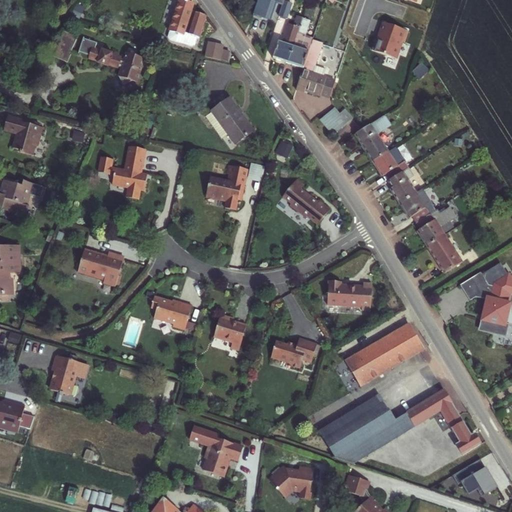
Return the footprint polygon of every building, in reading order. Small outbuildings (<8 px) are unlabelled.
[(181,0),(169,40),(194,48),(197,46),(207,17),(192,12),(194,6),(192,6),(193,0),(181,0)] [(258,0),(254,13),(272,19),(278,2),(283,4),(284,0),(258,0)] [(290,6),(283,4),(278,19),(285,21),(290,6)] [(275,58),(288,63),(295,43),(297,36),(303,19),(298,18),(294,27),(290,26),(284,44),(280,43),(275,58)] [(383,22),(377,39),(384,42),(380,53),(398,59),(409,31),(383,22)] [(76,38),(63,32),(53,55),(67,61),(76,38)] [(288,63),(305,70),(307,62),(311,51),(314,42),(297,36),(295,43),(288,63)] [(92,55),(91,59),(99,61),(99,63),(111,66),(111,65),(120,68),(120,66),(123,67),(121,73),(122,74),(126,82),(142,74),(145,63),(142,56),(128,51),(126,59),(123,58),(124,57),(122,56),(122,52),(117,51),(114,54),(114,52),(103,48),(102,50),(97,48),(98,45),(85,41),(81,52),(92,55)] [(211,43),(206,58),(221,62),(224,51),(225,47),(211,43)] [(224,51),(221,62),(228,64),(231,53),(224,51)] [(320,55),(311,51),(307,62),(317,65),(320,55)] [(322,97),(328,80),(329,78),(305,70),(298,91),(305,94),(306,92),(322,98),(322,97)] [(322,97),(331,100),(336,83),(328,80),(322,97)] [(233,100),(215,114),(240,147),(258,133),(233,100)] [(323,121),(333,136),(346,127),(352,123),(347,114),(340,119),(336,112),(330,117),(323,121)] [(209,118),(234,151),(240,147),(215,114),(209,118)] [(358,133),(377,163),(390,155),(378,133),(393,124),(387,114),(358,133)] [(22,123),(7,119),(3,133),(17,137),(13,151),(20,153),(19,155),(21,155),(32,158),(35,149),(38,149),(43,131),(39,130),(40,127),(33,125),(28,124),(28,127),(22,125),(22,123)] [(150,123),(147,135),(158,138),(161,126),(150,123)] [(277,153),(289,158),(294,145),(283,140),(277,153)] [(377,163),(387,179),(389,177),(392,182),(409,171),(397,150),(390,155),(377,163)] [(103,161),(99,176),(110,179),(110,176),(114,177),(114,178),(113,181),(112,186),(129,191),(127,200),(129,200),(135,202),(137,192),(143,194),(146,185),(141,184),(142,178),(141,178),(137,177),(138,173),(139,173),(140,173),(142,172),(146,155),(129,151),(126,166),(127,168),(128,170),(130,171),(129,175),(124,174),(112,171),(114,164),(103,161)] [(256,168),(254,178),(267,180),(269,171),(256,168)] [(393,188),(402,204),(420,194),(411,180),(414,178),(409,171),(392,182),(395,187),(393,188)] [(221,203),(220,206),(228,208),(227,214),(237,217),(239,207),(241,200),(244,200),(250,176),(230,172),(228,180),(232,181),(230,188),(232,189),(232,192),(224,190),(225,187),(212,184),(209,200),(221,203)] [(0,196),(0,211),(27,220),(30,209),(27,209),(30,198),(41,201),(45,190),(22,183),(21,188),(17,190),(15,186),(7,183),(3,197),(0,196)] [(303,184),(288,199),(297,206),(295,208),(309,221),(311,219),(321,229),(336,213),(326,204),(323,205),(308,191),(309,190),(303,184)] [(112,186),(111,191),(125,194),(123,202),(128,203),(129,200),(127,200),(129,191),(112,186)] [(413,217),(418,224),(438,212),(424,191),(420,194),(402,204),(411,218),(413,217)] [(421,233),(430,247),(447,236),(443,230),(458,220),(451,210),(441,217),(438,212),(418,224),(423,231),(421,233)] [(430,247),(447,274),(464,262),(447,236),(430,247)] [(5,283),(4,290),(23,290),(23,275),(20,275),(20,269),(32,269),(32,253),(27,253),(27,243),(9,242),(9,258),(2,258),(2,268),(9,268),(9,275),(4,275),(3,283),(5,283)] [(86,255),(80,276),(105,283),(104,287),(117,290),(125,261),(110,257),(109,261),(86,255)] [(482,273),(462,286),(471,301),(477,298),(489,300),(488,306),(486,306),(484,313),(486,314),(485,316),(488,320),(484,323),(482,329),(495,332),(495,333),(507,336),(509,325),(507,325),(511,304),(509,304),(511,294),(511,293),(511,279),(510,276),(496,284),(496,287),(490,286),(482,273)] [(334,283),(333,307),(368,308),(368,311),(377,312),(378,285),(369,284),(369,288),(347,287),(347,283),(334,283)] [(160,311),(157,320),(176,325),(175,328),(188,331),(188,330),(198,333),(200,327),(190,324),(195,308),(183,304),(182,306),(158,299),(155,309),(160,311)] [(223,317),(216,343),(234,348),(233,354),(241,356),(249,328),(236,324),(237,322),(223,317)] [(414,325),(349,362),(355,372),(364,388),(428,351),(414,325)] [(277,339),(272,354),(287,359),(286,361),(291,362),(290,364),(304,369),(307,360),(315,363),(321,346),(304,340),(302,345),(289,341),(288,343),(277,339)] [(8,354),(18,357),(22,346),(11,343),(8,354)] [(53,382),(50,392),(73,399),(80,374),(85,375),(88,367),(56,358),(52,374),(55,375),(58,379),(56,380),(53,382)] [(449,392),(409,415),(418,429),(445,413),(464,446),(460,448),(466,459),(485,448),(478,435),(474,437),(449,392)] [(388,403),(315,447),(320,456),(334,461),(399,422),(388,403)] [(17,436),(19,437),(21,430),(32,434),(36,421),(25,418),(26,413),(4,406),(0,404),(0,429),(9,432),(9,434),(8,436),(16,439),(17,436)] [(4,406),(26,413),(27,410),(4,404),(4,406)] [(409,415),(399,422),(407,436),(418,429),(409,415)] [(407,436),(399,422),(334,461),(354,468),(407,436)] [(209,465),(205,477),(227,484),(230,474),(228,471),(231,465),(240,467),(245,453),(220,445),(214,443),(215,439),(196,433),(191,445),(211,452),(207,465),(209,465)] [(478,490),(482,496),(496,488),(481,460),(457,474),(469,495),(478,490)] [(412,480),(404,484),(415,489),(441,473),(437,466),(423,473),(422,470),(410,477),(412,480)] [(314,497),(313,496),(318,472),(303,470),(303,474),(302,474),(301,473),(299,473),(298,474),(297,474),(291,473),(287,468),(271,480),(285,498),(288,499),(295,493),(303,495),(304,496),(303,502),(313,504),(314,497)] [(369,505),(361,511),(389,511),(388,511),(386,511),(379,511),(378,510),(381,508),(374,500),(373,500),(373,499),(372,498),(372,497),(371,496),(371,495),(371,494),(370,493),(373,486),(353,479),(351,486),(348,486),(345,494),(362,498),(369,505)] [(53,496),(73,501),(76,485),(57,480),(53,496)] [(303,502),(304,496),(303,495),(295,493),(288,499),(285,498),(287,501),(296,495),(303,496),(302,501),(303,502)]
